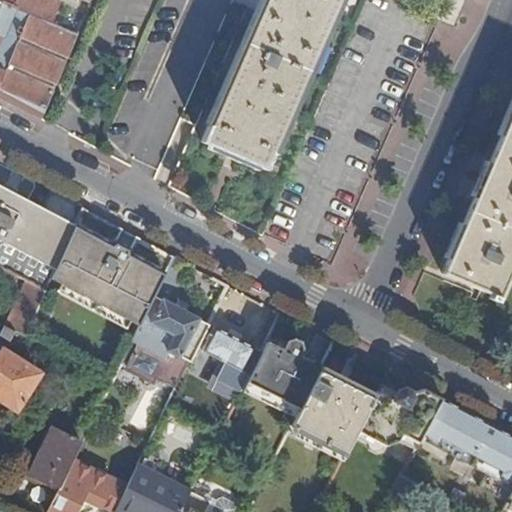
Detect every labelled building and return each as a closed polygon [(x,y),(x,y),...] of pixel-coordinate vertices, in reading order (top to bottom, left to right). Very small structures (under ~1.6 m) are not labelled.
[(0,96),(15,104),(42,119),(78,34),(53,23),(0,0),(0,12),(2,7),(18,13),(29,18),(7,72),(0,87),(0,96)] [(89,0),(92,1),(92,0),(0,0),(53,23),(62,1),(59,0),(89,0)] [(265,0),(203,142),(230,154),(231,150),(241,153),(240,158),(266,169),(340,0),(265,0)] [(0,34),(8,38),(18,13),(2,7),(0,12),(0,34)] [(511,111),(442,273),(490,294),(489,298),(497,301),(499,297),(500,297),(511,268),(511,111)] [(0,238),(57,268),(72,237),(77,225),(0,184),(0,238)] [(85,207),(77,225),(72,237),(83,243),(94,242),(106,218),(85,207)] [(189,262),(176,255),(149,310),(134,341),(140,343),(130,363),(134,365),(132,369),(157,382),(159,378),(178,388),(199,344),(208,327),(210,323),(200,318),(200,316),(168,300),(175,286),(178,285),(189,262)] [(134,341),(149,310),(142,305),(149,290),(110,271),(98,295),(113,303),(102,325),(134,341)] [(8,325),(17,330),(26,334),(48,289),(29,279),(8,325)] [(229,284),(210,323),(208,327),(214,330),(206,347),(205,349),(222,359),(219,364),(223,367),(218,376),(243,389),(248,380),(263,350),(239,337),(259,300),(255,297),(229,284)] [(282,311),(263,350),(248,380),(302,407),(321,369),(322,367),(300,357),(306,344),(302,340),(308,326),(282,311)] [(8,325),(2,332),(13,338),(17,330),(8,325)] [(214,330),(208,327),(199,344),(206,347),(214,330)] [(40,373),(4,350),(0,356),(0,397),(18,409),(40,373)] [(321,369),(302,407),(294,424),(346,451),(358,430),(375,397),(321,369)] [(402,375),(389,369),(375,397),(358,430),(387,445),(399,440),(403,433),(420,442),(443,398),(423,387),(412,391),(412,390),(405,386),(402,375)] [(498,427),(443,398),(420,442),(417,449),(416,451),(449,469),(456,456),(468,462),(477,447),(490,454),(482,470),(487,473),(481,486),(509,501),(504,510),(507,511),(511,511),(511,434),(504,431),(501,437),(495,434),(498,427)] [(504,431),(498,427),(495,434),(501,437),(504,431)] [(33,474),(61,489),(75,460),(89,433),(79,428),(74,439),(54,429),(33,474)] [(403,433),(399,440),(417,449),(420,442),(403,433)] [(61,489),(49,511),(76,511),(84,497),(113,511),(116,511),(117,510),(129,487),(75,460),(61,489)] [(182,511),(193,491),(140,465),(129,487),(117,510),(122,511),(182,511)] [(207,511),(213,501),(193,491),(182,511),(236,511),(239,509),(237,503),(225,497),(220,498),(213,511),(207,511)] [(463,511),(466,506),(450,498),(443,511),(444,511),(463,511)]
